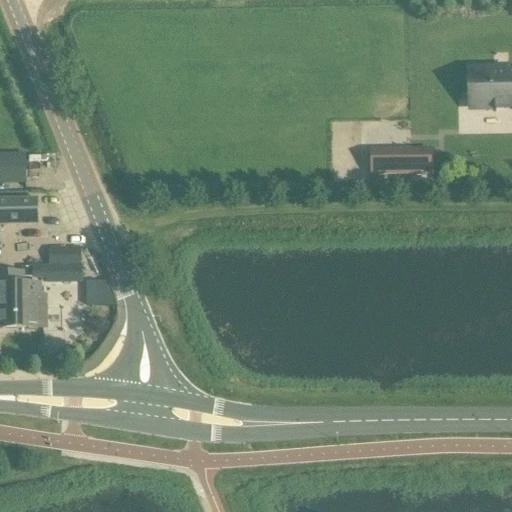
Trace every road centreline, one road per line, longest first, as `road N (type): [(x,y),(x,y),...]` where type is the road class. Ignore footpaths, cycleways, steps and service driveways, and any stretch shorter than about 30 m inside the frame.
road 1 (unclassified): [(151,413),(152,360),(12,0)]
road 2 (tertiary): [(511,421),(238,424),(151,413)]
road 3 (tertiary): [(0,401),(151,413)]
